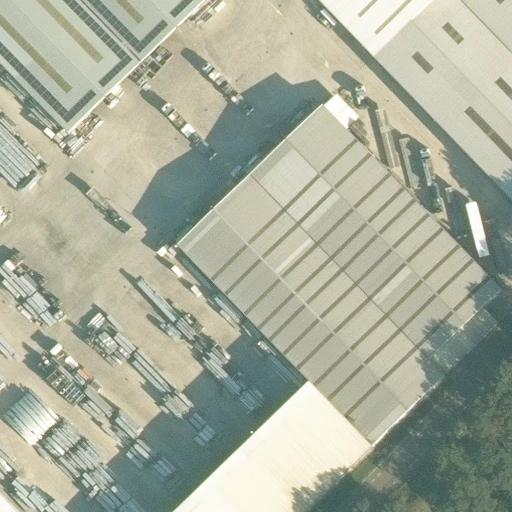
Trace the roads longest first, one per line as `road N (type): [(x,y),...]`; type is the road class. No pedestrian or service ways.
road 1 (unclassified): [(511,244),(266,0)]
road 2 (unclassified): [(358,511),(511,349)]
